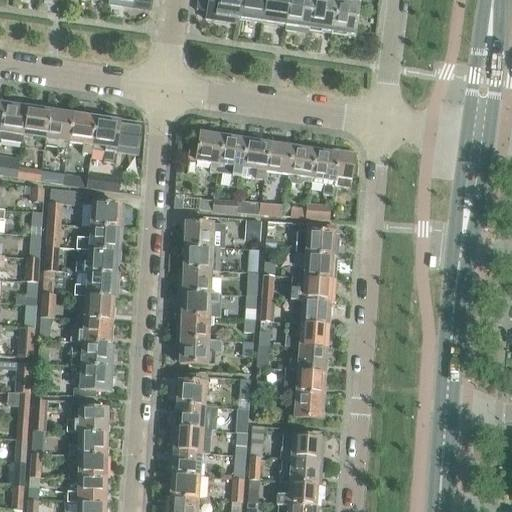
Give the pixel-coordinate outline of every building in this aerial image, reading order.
[(108,2),(107,6),(122,9),(122,7),(131,8),(131,6),(149,9),(150,9),(149,13),(150,13),(151,0),(107,0),(107,2),(108,2)] [(238,25),(238,21),(241,0),(195,0),(195,10),(205,11),(204,16),(204,20),(238,25)] [(241,0),(238,21),(261,25),(265,0),(241,0)] [(265,0),(261,25),(284,28),(288,0),(265,0)] [(288,0),(284,28),(284,32),(307,35),(307,32),(311,0),(288,0)] [(318,0),(311,0),(307,32),(330,35),(335,3),(318,0)] [(335,3),(330,35),(354,39),(359,6),(358,6),(358,0),(348,0),(348,4),(335,3)] [(4,107),(0,134),(0,141),(22,145),(23,138),(27,111),(27,110),(4,107)] [(27,110),(27,111),(23,138),(45,141),(45,142),(50,114),(27,110)] [(50,114),(45,142),(45,141),(44,149),(57,151),(56,159),(66,160),(68,145),(72,117),(50,114)] [(72,117),(68,145),(81,147),(80,156),(90,158),(91,149),(95,121),(72,117)] [(95,121),(91,149),(90,158),(91,158),(92,152),(104,154),(102,166),(112,167),(118,124),(95,121)] [(186,161),(194,162),(194,163),(210,165),(209,174),(217,175),(218,167),(222,139),(199,136),(197,149),(188,147),(186,161)] [(241,170),(245,143),(222,139),(218,167),(241,170)] [(263,182),(264,174),(268,146),(261,145),(261,142),(246,140),(245,143),(241,170),(255,172),(254,181),(263,182)] [(291,150),(268,146),(264,174),(287,177),(291,150)] [(287,177),(310,181),(314,154),(306,152),(306,149),(292,147),(291,150),(287,177)] [(321,197),(332,199),(338,157),(314,154),(310,181),(310,185),(322,187),(321,197)] [(0,178),(16,180),(18,170),(0,167),(0,178)] [(40,173),(18,170),(16,180),(39,184),(40,173)] [(40,173),(39,184),(61,187),(63,176),(40,173)] [(86,180),(63,176),(61,187),(84,190),(86,177),(86,180)] [(119,182),(86,177),(84,190),(117,195),(119,182)] [(42,205),(43,192),(30,191),(28,204),(42,205)] [(48,192),(46,228),(57,228),(58,207),(73,209),(75,194),(48,192)] [(175,195),(175,209),(183,209),(184,196),(175,195)] [(211,214),(212,203),(199,203),(198,213),(211,214)] [(236,205),(212,203),(211,214),(234,216),(236,205)] [(259,207),(236,205),(234,216),(257,218),(259,207)] [(89,230),(118,232),(119,223),(122,223),(123,208),(120,208),(91,206),(89,230)] [(280,208),(259,207),(257,218),(279,219),(280,208)] [(329,212),(306,210),(304,221),(328,223),(329,212)] [(31,214),(29,238),(40,238),(41,215),(31,214)] [(184,225),(183,249),(211,250),(212,235),(215,236),(216,228),(212,227),(212,226),(184,225)] [(46,228),(44,251),(54,251),(55,251),(57,228),(46,228)] [(260,242),(261,229),(250,228),(249,242),(260,242)] [(75,252),(88,253),(116,255),(117,246),(121,246),(122,232),(118,232),(89,230),(89,241),(76,240),(75,252)] [(338,238),(334,238),(334,236),(305,234),(304,258),(336,259),(336,256),(333,255),(333,251),(337,252),(338,238)] [(40,238),(29,238),(28,261),(38,261),(40,238)] [(265,241),(264,252),(263,258),(274,259),(275,242),(265,241)] [(183,273),(210,274),(214,274),(215,251),(211,250),(183,249),(183,273)] [(44,251),(43,274),(52,274),(53,275),(54,261),(53,261),(54,251),(44,251)] [(258,266),(259,253),(248,252),(247,266),(258,266)] [(86,276),(115,278),(115,269),(119,270),(120,255),(116,255),(88,253),(87,268),(82,268),(82,275),(86,275),(86,276)] [(304,258),(302,281),(331,283),(331,282),(331,274),(335,274),(336,259),(304,258)] [(28,261),(26,284),(37,285),(38,261),(28,261)] [(263,264),(262,278),(273,279),(274,265),(263,264)] [(183,273),(182,296),(209,297),(210,274),(183,273)] [(52,274),(43,274),(41,297),(51,298),(52,298),(53,284),(51,284),(52,274)] [(246,275),(245,299),(256,299),(257,276),(246,275)] [(73,298),(77,299),(79,299),(113,301),(114,293),(117,293),(118,278),(115,278),(86,276),(85,289),(74,288),(73,298)] [(273,279),(262,278),(261,301),(271,302),(273,279)] [(331,282),(331,283),(302,281),(293,280),(292,294),(289,294),(289,303),(301,304),(329,306),(330,297),(333,298),(334,282),(331,282)] [(37,285),(26,284),(25,298),(36,298),(37,285)] [(181,319),(212,320),(217,321),(218,297),(209,297),(182,296),(181,319)] [(50,308),(51,298),(41,297),(39,320),(50,320),(51,308),(50,308)] [(113,301),(79,299),(77,299),(75,321),(83,322),(112,324),(113,301)] [(256,299),(245,299),(244,312),(255,313),(256,299)] [(299,327),(328,329),(329,306),(301,304),(299,327)] [(24,307),(23,330),(33,331),(35,308),(24,307)] [(269,324),(271,309),(260,308),(259,323),(269,324)] [(181,319),(180,342),(207,343),(208,328),(212,328),(212,320),(181,319)] [(243,321),(243,332),(242,335),(253,336),(254,322),(243,321)] [(110,347),(112,324),(83,322),(81,346),(110,347)] [(283,349),(298,350),(326,352),(328,329),(299,327),(298,338),(284,337),(283,349)] [(33,331),(23,330),(18,330),(16,361),(32,362),(34,331),(33,331)] [(48,344),(49,330),(39,330),(38,343),(48,344)] [(258,334),(258,342),(257,348),(268,348),(269,335),(258,334)] [(220,344),(207,343),(180,342),(179,367),(207,368),(207,367),(213,367),(214,355),(219,355),(220,344)] [(251,359),(252,345),(241,344),(241,358),(251,359)] [(81,346),(80,369),(109,370),(109,362),(113,363),(114,348),(110,347),(81,346)] [(257,348),(256,371),(266,371),(268,348),(257,348)] [(288,372),(296,373),(325,375),(326,352),(298,350),(297,363),(289,362),(288,372)] [(46,367),(47,353),(37,353),(36,366),(46,367)] [(72,398),(93,399),(94,394),(107,395),(107,386),(111,386),(112,371),(109,370),(80,369),(78,389),(73,389),(72,398)] [(265,395),(266,371),(256,371),(254,394),(265,395)] [(29,386),(30,373),(20,372),(18,385),(29,386)] [(283,395),(294,396),(323,398),(325,375),(296,373),(295,385),(284,384),(283,395)] [(44,390),(45,376),(36,376),(35,389),(44,390)] [(248,403),(249,383),(239,382),(238,402),(248,403)] [(177,383),(176,407),(203,409),(205,385),(177,383)] [(18,396),(16,420),(27,420),(29,397),(18,396)] [(293,420),(322,422),(323,398),(294,396),(293,420)] [(34,402),(33,417),(32,433),(44,434),(45,418),(43,418),(44,403),(34,402)] [(263,418),(264,405),(253,404),(252,418),(263,418)] [(202,433),(202,419),(215,420),(215,410),(203,409),(176,407),(174,431),(202,433)] [(66,435),(78,436),(106,436),(106,412),(79,412),(79,424),(67,424),(66,435)] [(27,420),(16,420),(15,433),(26,433),(27,420)] [(236,423),(235,435),(246,436),(247,424),(236,423)] [(249,459),(260,460),(261,446),(262,429),(252,428),(250,445),(249,459)] [(174,431),(172,454),(200,456),(208,457),(209,433),(202,433),(174,431)] [(235,435),(233,458),(244,459),(246,436),(235,435)] [(105,459),(106,436),(78,436),(78,448),(67,448),(67,457),(78,458),(78,459),(105,459)] [(279,461),(290,462),(321,464),(321,463),(318,463),(318,455),(322,455),(323,440),(282,437),(281,451),(280,451),(279,461)] [(15,442),(13,466),(24,467),(26,443),(15,442)] [(30,457),(41,458),(42,443),(31,443),(30,457)] [(168,454),(166,477),(167,477),(198,479),(200,456),(172,454),(168,454)] [(30,457),(28,481),(39,481),(41,458),(30,457)] [(243,482),(244,459),(233,458),(232,475),(221,474),(221,480),(243,482)] [(67,482),(77,482),(105,483),(105,459),(78,459),(78,472),(68,472),(67,482)] [(321,464),(290,462),(279,461),(279,462),(280,462),(280,474),(278,474),(277,484),(316,487),(317,478),(320,479),(321,464)] [(24,467),(13,466),(12,484),(23,484),(24,467)] [(259,483),(259,470),(248,470),(248,482),(259,483)] [(166,486),(170,487),(169,500),(197,502),(198,479),(167,477),(166,486)] [(232,482),(230,504),(241,505),(243,482),(221,480),(221,481),(232,482)] [(28,481),(27,504),(40,504),(41,503),(38,503),(39,481),(28,481)] [(77,505),(105,506),(105,483),(77,482),(77,495),(66,495),(66,504),(77,505)] [(276,507),(287,508),(315,510),(315,498),(319,498),(320,487),(316,487),(277,484),(277,485),(279,485),(278,497),(276,497),(276,507)] [(20,511),(23,489),(12,488),(10,511),(20,511)] [(247,491),(246,505),(257,506),(258,492),(247,491)] [(169,500),(168,511),(196,511),(197,502),(169,500)]
